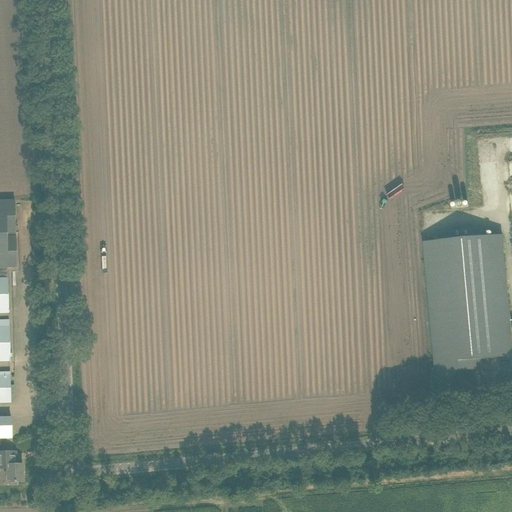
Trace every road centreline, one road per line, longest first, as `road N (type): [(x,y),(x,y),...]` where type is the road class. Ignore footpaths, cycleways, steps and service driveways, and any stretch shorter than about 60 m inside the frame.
road 1 (unclassified): [(73,472),(51,0)]
road 2 (unclassified): [(73,472),(511,430)]
